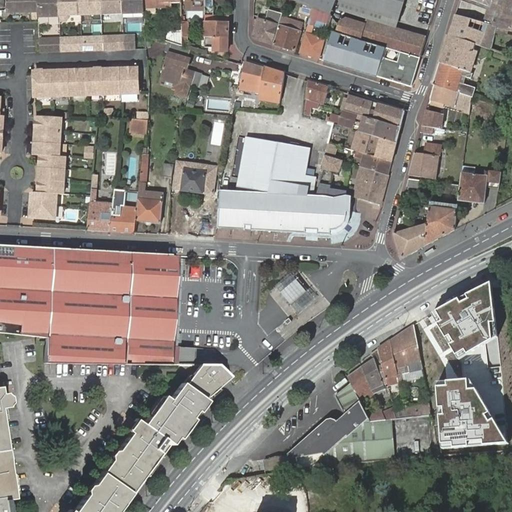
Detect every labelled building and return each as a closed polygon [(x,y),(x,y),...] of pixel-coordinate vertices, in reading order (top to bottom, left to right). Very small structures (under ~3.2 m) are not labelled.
[(38,12),(37,0),(7,0),(7,11),(7,12),(38,12)] [(59,0),(37,0),(38,12),(38,17),(60,16),(59,0)] [(80,0),(59,0),(60,16),(60,21),(67,21),(70,16),(81,15),(80,0)] [(102,0),(80,0),(81,15),(92,15),(92,18),(95,20),(103,20),(103,15),(102,0)] [(123,0),(102,0),(103,15),(124,14),(123,0)] [(144,0),(123,0),(124,14),(124,15),(146,13),(145,7),(144,0)] [(292,0),(312,9),(308,24),(309,24),(326,29),(334,10),(337,0),(292,0)] [(337,0),(334,10),(397,30),(406,0),(337,0)] [(511,1),(507,0),(492,0),(490,7),(485,22),(489,23),(498,25),(511,28),(511,1)] [(255,40),(273,45),(279,26),(281,20),(283,14),(269,10),(266,21),(259,19),(257,24),(253,37),(255,40)] [(485,22),(455,15),(449,35),(480,46),(481,46),(489,23),(485,22)] [(286,22),(281,20),(279,26),(273,45),(295,52),(301,32),(284,27),(286,22)] [(360,40),(365,26),(344,20),(339,34),(360,40)] [(421,58),(427,39),(397,30),(366,21),(365,26),(360,40),(386,48),(421,58)] [(213,22),(207,22),(209,48),(214,48),(213,51),(228,52),(229,38),(229,22),(214,22),(213,22)] [(498,25),(489,23),(481,46),(492,50),(497,31),(498,25)] [(511,28),(498,25),(497,31),(511,34),(511,28)] [(166,30),(166,40),(185,46),(184,37),(184,30),(166,30)] [(324,60),(377,77),(386,48),(360,40),(339,34),(333,32),(324,60)] [(138,33),(125,34),(125,47),(139,47),(138,33)] [(125,34),(103,35),(104,48),(125,47),(125,34)] [(300,53),(320,59),(325,41),(306,34),(300,53)] [(103,35),(88,36),(88,49),(104,48),(103,35)] [(439,87),(475,98),(476,93),(467,89),(472,74),(474,74),(481,53),(478,52),(480,46),(449,35),(434,85),(439,87)] [(82,36),(60,38),(61,51),(82,50),(82,36)] [(60,38),(39,39),(39,52),(61,51),(60,38)] [(412,88),(421,58),(386,48),(377,77),(412,88)] [(511,57),(495,51),(493,57),(511,63),(511,57)] [(158,78),(188,88),(193,73),(184,70),(187,60),(167,53),(158,78)] [(43,72),(33,72),(35,97),(52,96),(69,95),(86,94),(103,93),(121,93),(138,91),(137,79),(137,66),(127,67),(127,63),(119,63),(111,64),(112,68),(102,68),(93,69),(92,65),(85,65),(77,66),(77,70),(68,70),(59,71),(58,67),(51,67),(43,67),(43,72)] [(266,69),(246,63),(241,90),(261,95),(266,69)] [(261,96),(281,99),(286,75),(266,69),(261,95),(261,96)] [(188,88),(190,89),(191,86),(197,88),(202,76),(193,73),(188,88)] [(157,83),(186,93),(188,88),(158,78),(157,83)] [(329,89),(308,82),(306,98),(324,104),(329,89)] [(473,109),(475,98),(439,87),(435,100),(446,103),(446,102),(466,107),(465,111),(470,112),(471,109),(473,109)] [(405,112),(348,95),(343,110),(401,129),(405,112)] [(259,102),(279,106),(281,99),(261,96),(259,102)] [(343,110),(342,110),(337,125),(347,128),(370,135),(381,139),(397,144),(401,129),(343,110)] [(443,116),(426,112),(422,126),(434,128),(440,129),(443,116)] [(54,119),(36,118),(35,131),(34,143),(33,156),(40,156),(39,168),(38,181),(38,193),(31,192),(31,205),(30,218),(34,218),(55,219),(56,194),(63,195),(65,157),(59,157),(61,119),(54,119)] [(149,120),(132,119),(131,133),(149,134),(149,120)] [(434,128),(422,126),(421,133),(432,135),(434,128)] [(370,135),(347,128),(345,134),(341,148),(346,150),(392,163),(397,144),(381,139),(377,149),(366,145),(370,135)] [(285,195),(294,145),(245,137),(236,191),(272,195),(285,195)] [(428,144),(426,154),(440,155),(441,146),(428,144)] [(149,146),(148,146),(145,145),(139,207),(137,221),(160,224),(164,194),(145,192),(149,146)] [(294,145),(285,195),(302,196),(311,148),(294,145)] [(96,147),(86,146),(85,158),(95,159),(96,147)] [(389,176),(392,163),(346,150),(342,161),(361,167),(389,176)] [(426,154),(415,153),(410,175),(437,178),(440,155),(426,154)] [(337,176),(342,161),(324,155),(320,172),(322,173),(317,195),(329,197),(345,198),(346,194),(329,189),(333,175),(337,176)] [(217,167),(177,162),(174,188),(182,190),(183,191),(213,196),(217,167)] [(171,178),(173,165),(162,164),(160,176),(171,178)] [(381,206),(389,176),(361,167),(353,199),(381,206)] [(460,183),(458,201),(484,203),(486,185),(498,186),(499,172),(484,171),(484,175),(462,173),(460,183)] [(421,180),(408,179),(407,187),(419,188),(421,180)] [(459,182),(449,182),(448,192),(457,192),(459,182)] [(137,221),(138,208),(137,208),(123,207),(125,191),(113,190),(112,204),(112,206),(109,232),(136,234),(137,221)] [(236,191),(222,190),(218,229),(271,232),(272,195),(236,191)] [(345,200),(345,198),(329,197),(302,196),(285,195),(272,195),(271,232),(331,235),(331,233),(341,231),(349,225),(349,215),(352,215),(351,201),(345,200)] [(428,223),(425,245),(455,229),(458,203),(454,203),(454,207),(434,206),(435,201),(430,201),(429,204),(428,223)] [(112,206),(112,204),(91,203),(88,231),(109,232),(112,206)] [(428,223),(408,229),(411,238),(410,238),(413,252),(425,245),(428,223)] [(408,229),(394,233),(401,259),(413,252),(410,238),(411,238),(408,229)] [(42,362),(193,369),(194,353),(171,352),(171,344),(176,256),(128,252),(0,246),(0,332),(44,336),(42,362)] [(297,272),(278,286),(287,300),(299,316),(319,302),(307,285),(297,272)] [(493,282),(437,312),(443,322),(438,325),(456,355),(465,350),(468,355),(493,341),(491,324),(498,323),(493,282)] [(413,325),(402,333),(403,342),(406,342),(408,351),(416,350),(417,354),(419,354),(418,348),(413,325)] [(390,341),(398,382),(404,381),(402,373),(410,372),(422,370),(421,364),(419,354),(417,354),(416,350),(408,351),(406,342),(403,342),(402,333),(390,341)] [(383,366),(388,384),(390,384),(395,383),(398,382),(390,341),(378,349),(380,355),(383,366)] [(375,358),(362,367),(373,391),(374,394),(385,389),(378,367),(383,366),(380,355),(378,349),(371,354),(375,358)] [(362,367),(348,377),(359,400),(373,391),(362,367)] [(203,400),(229,377),(222,370),(197,369),(189,389),(187,387),(172,403),(168,400),(146,427),(142,423),(133,434),(114,458),(151,458),(156,460),(203,400)] [(456,381),(447,382),(448,387),(438,388),(443,451),(509,445),(477,389),(469,390),(469,380),(456,381)] [(288,454),(288,456),(290,466),(291,471),(324,466),(325,465),(333,465),(341,464),(345,463),(347,463),(354,462),(369,461),(374,460),(383,460),(387,459),(394,458),(391,420),(386,421),(386,420),(385,420),(371,422),(367,416),(367,415),(359,400),(351,384),(336,396),(345,414),(337,422),(335,420),(335,419),(334,419),(333,419),(332,419),(331,419),(330,419),(329,419),(328,419),(328,420),(327,420),(288,454)] [(382,413),(386,420),(396,419),(393,408),(382,413)] [(381,410),(367,415),(367,416),(371,422),(385,420),(386,420),(382,413),(381,410)] [(264,461),(266,475),(291,471),(290,466),(288,456),(275,457),(264,461)] [(115,511),(117,510),(114,511),(114,458),(71,511),(9,511),(10,511),(7,511),(6,511),(5,500),(13,499),(8,465),(0,465),(0,511),(115,511)] [(117,510),(156,460),(151,458),(114,458),(114,511),(117,510)] [(350,474),(358,474),(358,469),(380,468),(380,461),(349,464),(350,474)] [(341,464),(333,465),(334,478),(342,478),(341,464)] [(218,491),(210,501),(220,509),(228,499),(218,491)]
